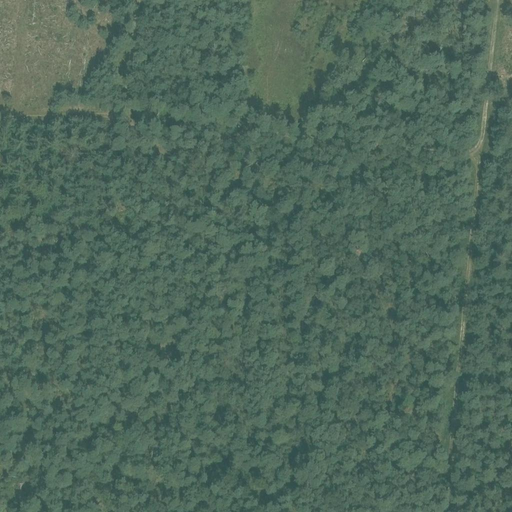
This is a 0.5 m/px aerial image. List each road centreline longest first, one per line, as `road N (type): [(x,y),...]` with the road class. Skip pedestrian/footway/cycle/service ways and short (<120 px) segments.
road 1 (track): [(137,0),(125,116),(169,166),(482,149)]
road 2 (track): [(482,149),(443,511)]
road 3 (track): [(498,0),(482,149)]
road 4 (track): [(125,116),(0,116)]
